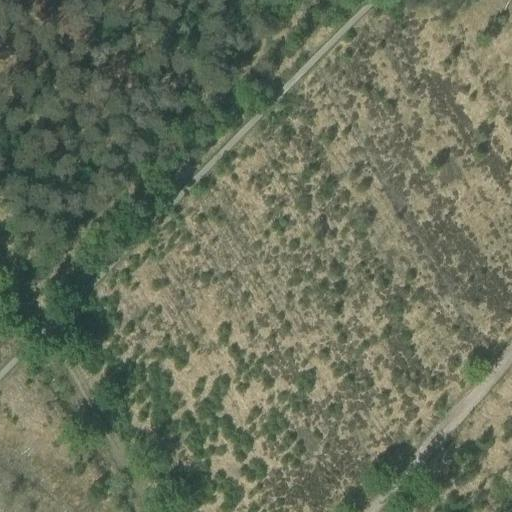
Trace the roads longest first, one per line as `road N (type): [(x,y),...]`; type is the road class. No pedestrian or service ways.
road 1 (track): [(147,511),(0,255)]
road 2 (track): [(511,356),(377,511)]
